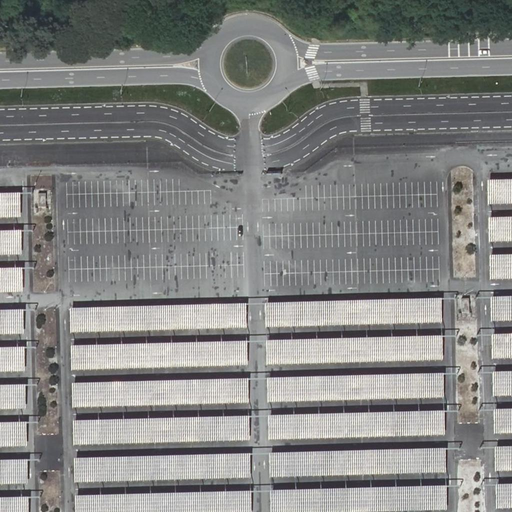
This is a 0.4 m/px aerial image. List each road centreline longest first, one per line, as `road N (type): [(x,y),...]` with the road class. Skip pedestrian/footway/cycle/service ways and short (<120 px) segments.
road 1 (secondary): [(276,90),(339,70),(511,66)]
road 2 (secondary): [(511,47),(338,52),(279,37)]
road 3 (secondary): [(0,79),(167,75),(221,90)]
road 4 (secondary): [(216,39),(167,56),(0,60)]
